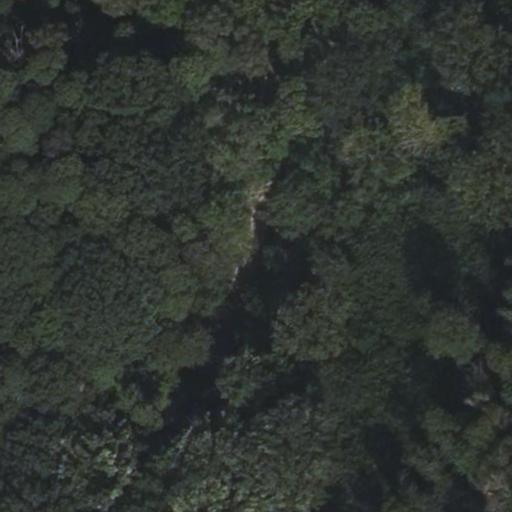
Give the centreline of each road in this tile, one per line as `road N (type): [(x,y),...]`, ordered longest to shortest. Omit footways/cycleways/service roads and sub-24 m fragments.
road 1 (track): [(142,511),(224,352),(269,199)]
road 2 (track): [(269,199),(298,115),(365,0)]
